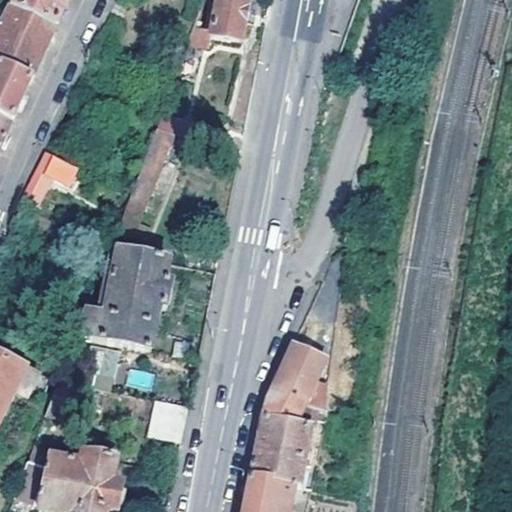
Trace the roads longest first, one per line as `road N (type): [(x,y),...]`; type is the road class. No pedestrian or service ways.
road 1 (secondary): [(208,511),(311,0)]
road 2 (residential): [(0,210),(89,0)]
